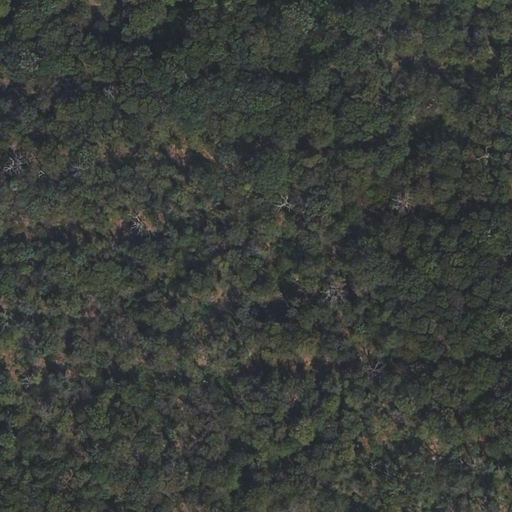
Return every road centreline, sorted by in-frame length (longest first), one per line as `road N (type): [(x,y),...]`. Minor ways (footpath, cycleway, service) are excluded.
road 1 (track): [(0,307),(97,511)]
road 2 (unclassified): [(0,8),(122,0)]
